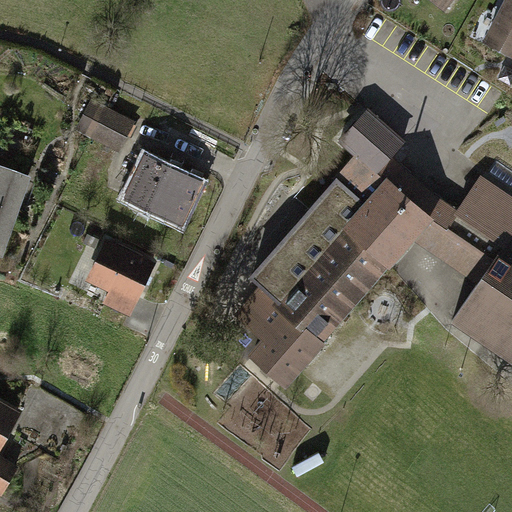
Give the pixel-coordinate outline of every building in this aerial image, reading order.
[(511,0),(499,0),(490,17),(484,14),(472,37),(511,58),(511,0)] [(134,121),(95,100),(78,132),(117,153),(134,121)] [(262,292),(241,316),(267,339),(254,355),(284,381),(320,341),(318,338),(387,261),(388,262),(420,225),(486,271),(453,320),(511,360),(511,199),(481,179),(458,212),(432,195),(422,209),(401,191),(412,177),(391,161),(406,142),(369,109),(340,141),(358,154),(252,275),(265,286),(261,291),(262,292)] [(0,134),(0,146),(20,153),(24,142),(0,134)] [(140,152),(119,195),(178,225),(200,181),(140,152)] [(0,256),(2,257),(31,180),(0,167),(0,256)] [(157,262),(102,235),(82,277),(107,289),(102,300),(131,314),(157,262)] [(0,396),(0,490),(16,462),(0,452),(0,441),(20,408),(0,396)]
